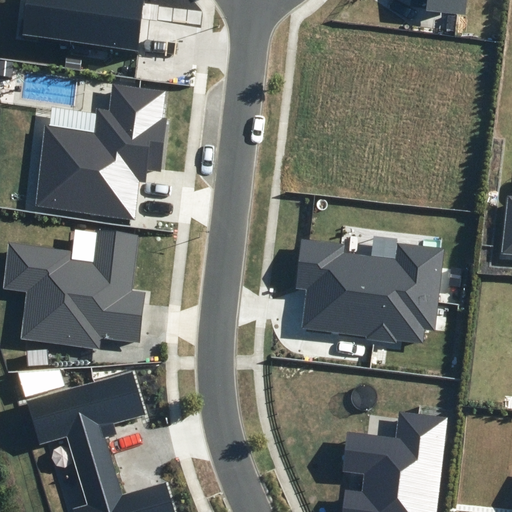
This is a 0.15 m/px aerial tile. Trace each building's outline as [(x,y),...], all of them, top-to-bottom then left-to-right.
[(137,49),(143,0),(27,0),(23,34),(137,49)] [(427,11),(466,15),(467,0),(413,0),(413,6),(427,8),(427,11)] [(166,91),(113,84),(109,110),(97,108),(94,132),(45,125),(34,206),(134,219),(139,180),(146,181),(148,169),(160,171),(167,119),(163,118),(166,91)] [(131,291),(138,235),(98,230),(94,262),(71,259),(72,250),(9,242),(3,289),(26,292),(20,338),(99,348),(100,336),(140,341),(146,293),(131,291)] [(345,244),(302,238),(295,289),(306,290),(302,327),(367,336),(366,339),(397,344),(398,340),(423,343),(424,329),(435,330),(443,249),(397,243),(395,259),(344,252),(345,244)] [(146,415),(133,371),(28,402),(40,444),(67,436),(87,504),(73,509),(74,511),(173,511),(165,482),(121,495),(104,437),(118,433),(115,424),(146,415)] [(435,511),(447,418),(400,412),(397,438),(348,432),(343,472),(364,474),(362,491),(345,489),(341,511),(435,511)]
